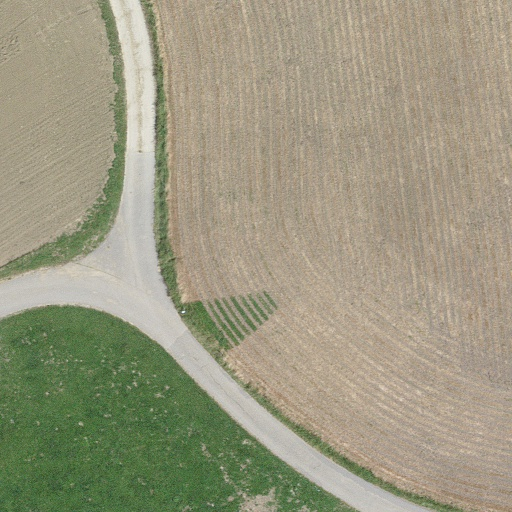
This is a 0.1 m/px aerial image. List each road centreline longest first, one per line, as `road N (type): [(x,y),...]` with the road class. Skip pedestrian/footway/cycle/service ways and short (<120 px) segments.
road 1 (track): [(359,511),(231,402),(165,331),(98,295)]
road 2 (track): [(165,331),(132,183),(113,0)]
